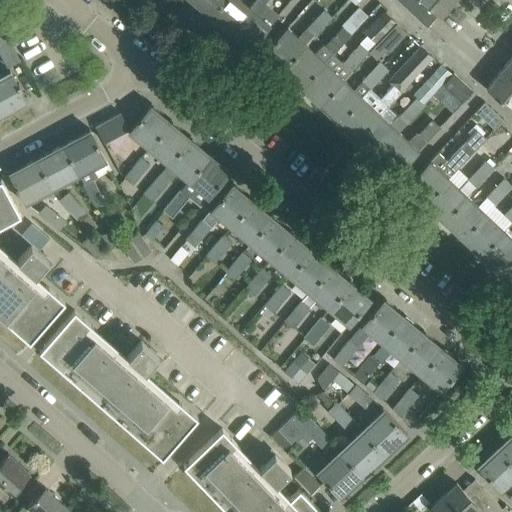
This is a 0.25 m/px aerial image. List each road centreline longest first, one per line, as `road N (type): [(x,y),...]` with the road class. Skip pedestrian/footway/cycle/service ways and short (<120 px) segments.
road 1 (residential): [(511,354),(148,66)]
road 2 (residential): [(0,370),(155,511)]
road 3 (residential): [(373,511),(511,370)]
road 4 (residential): [(0,149),(148,66)]
